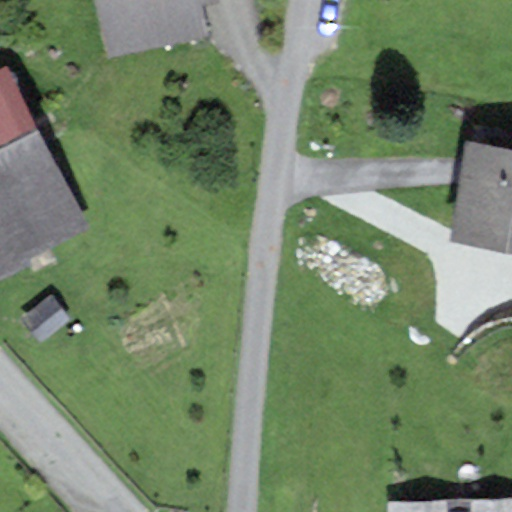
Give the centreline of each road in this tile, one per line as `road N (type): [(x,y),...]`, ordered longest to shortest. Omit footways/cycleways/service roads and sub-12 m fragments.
road 1 (residential): [(302,0),(238,511)]
road 2 (residential): [(127,511),(0,375)]
